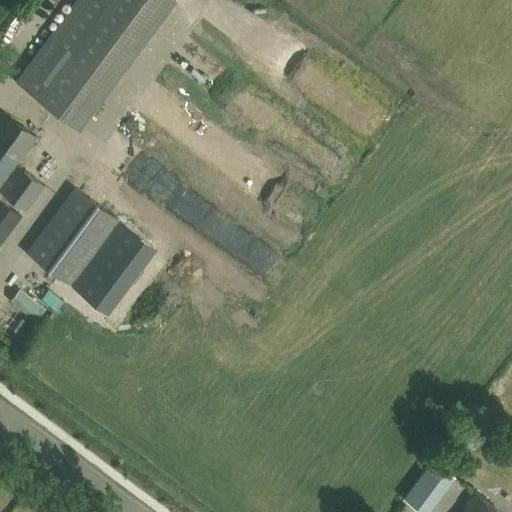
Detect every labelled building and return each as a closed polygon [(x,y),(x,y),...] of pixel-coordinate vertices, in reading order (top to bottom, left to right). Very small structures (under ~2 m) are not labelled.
[(166,0),(79,0),(14,86),(75,132),(171,4),(166,0)] [(292,51),(283,60),(304,81),(312,72),(292,51)] [(118,111),(133,123),(140,114),(125,102),(118,111)] [(174,132),(189,114),(181,107),(166,125),(174,132)] [(0,230),(6,235),(21,215),(0,198),(0,191),(25,210),(44,185),(16,164),(36,137),(2,112),(0,114),(0,230)] [(90,148),(99,155),(111,139),(102,132),(90,148)] [(67,282),(115,218),(74,187),(26,250),(67,282)] [(215,192),(209,200),(225,214),(232,206),(215,192)] [(117,196),(109,204),(124,220),(132,212),(117,196)] [(245,250),(261,264),(271,252),(254,238),(245,250)] [(43,307),(20,288),(12,300),(35,319),(43,307)] [(412,509),(416,511),(425,511),(448,474),(437,468),(412,509)] [(500,511),(474,492),(465,504),(467,506),(462,511),(500,511)]
